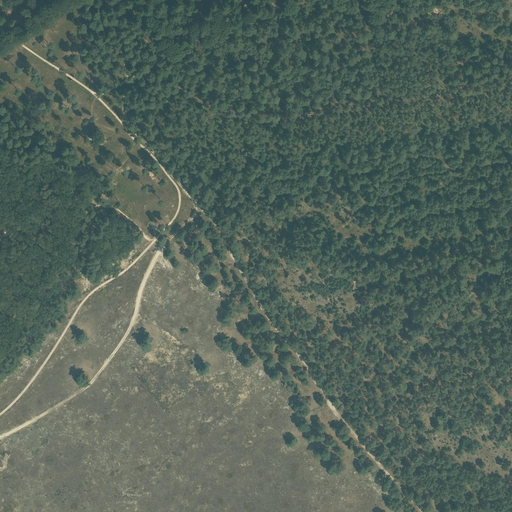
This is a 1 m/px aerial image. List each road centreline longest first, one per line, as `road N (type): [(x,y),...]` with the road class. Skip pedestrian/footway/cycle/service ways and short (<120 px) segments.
road 1 (unknown): [(422,511),(272,324),(211,215),(197,208),(127,117),(127,80)]
road 2 (track): [(0,437),(93,378),(127,330),(158,251),(199,209),(344,190)]
